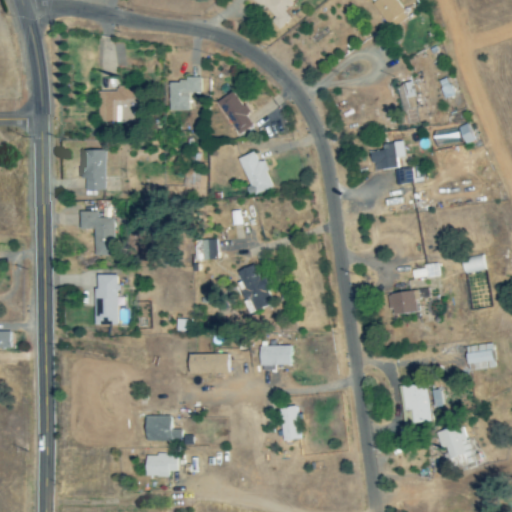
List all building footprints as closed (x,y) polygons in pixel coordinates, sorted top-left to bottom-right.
[(284,5),(294,1),(293,0),(259,0),(272,30),(291,22),(284,5)] [(396,21),(398,24),(406,19),(394,0),(375,0),(371,3),(386,27),(396,21)] [(187,94),(199,95),(199,81),(167,81),(167,112),(187,112),(187,94)] [(397,87),(400,113),(414,111),(411,85),(397,87)] [(115,94),(100,93),(98,122),(132,124),(134,89),(115,88),(115,94)] [(244,116),(247,115),(231,92),(214,104),(236,137),(251,126),(244,116)] [(397,168),(393,144),(380,146),(381,151),(369,153),(372,172),(397,168)] [(103,152),(80,151),(80,192),(102,192),(103,152)] [(271,188),(261,162),(256,164),(251,153),(235,160),(250,196),(271,188)] [(396,185),(411,185),(411,170),(396,170),(396,185)] [(112,216),(78,215),(77,231),(92,231),(92,257),(111,258),(112,216)] [(216,261),(215,241),(193,241),(193,261),(216,261)] [(462,275),(484,272),(481,256),(459,260),(462,275)] [(438,278),(436,264),(421,266),(422,270),(410,272),(411,281),(438,278)] [(235,272),(248,313),(271,305),(262,280),(257,281),(253,266),(235,272)] [(93,327),(114,327),(114,277),(92,277),(93,327)] [(388,318),(415,313),(414,303),(418,303),(417,291),(385,296),(388,318)] [(9,333),(0,333),(0,348),(9,349),(9,333)] [(492,370),(491,346),(464,346),(465,371),(492,370)] [(257,367),(289,366),(288,347),(256,348),(257,367)] [(186,356),(186,375),(226,375),(226,355),(186,356)] [(428,424),(426,386),(398,388),(400,412),(409,412),(410,425),(428,424)] [(439,391),(431,392),(432,409),(440,408),(439,391)] [(279,409),(280,443),(297,442),(295,408),(279,409)] [(169,443),(169,439),(180,439),(180,431),(169,431),(170,418),(143,418),(143,443),(169,443)] [(434,433),(442,463),(457,459),(459,467),(473,463),(462,425),(434,433)] [(167,479),(167,473),(175,473),(175,456),(144,456),(144,478),(167,479)]
